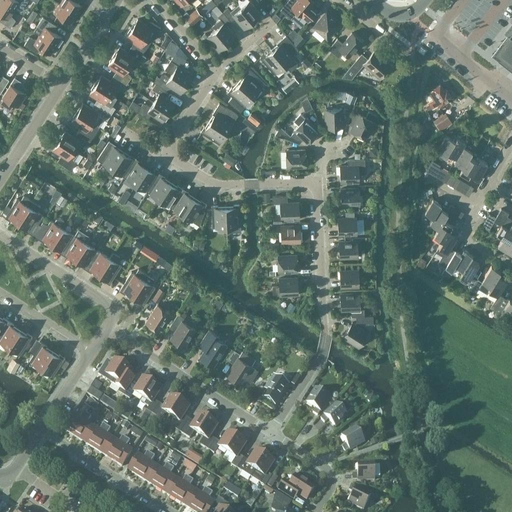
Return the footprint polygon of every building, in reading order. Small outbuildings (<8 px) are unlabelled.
[(23,8),(28,0),(27,0),(0,0),(0,1),(14,10),(17,6),(23,8)] [(81,6),(73,1),(73,0),(61,0),(59,4),(76,15),(81,6)] [(216,4),(212,0),(210,0),(200,9),(204,15),(204,14),(216,4)] [(249,0),(243,0),(239,4),(253,20),(261,13),(249,0)] [(311,4),(314,0),(313,0),(287,0),(280,9),(291,19),(297,11),(308,20),(317,9),(311,4)] [(8,19),(14,10),(0,1),(0,14),(3,16),(0,20),(10,28),(13,23),(8,19)] [(70,24),(76,15),(59,4),(53,13),(70,24)] [(244,27),(253,20),(239,4),(230,11),(227,8),(223,11),(231,20),(236,16),(244,27)] [(182,16),(184,18),(185,17),(192,25),(203,16),(196,8),(189,14),(186,12),(182,16)] [(205,14),(208,18),(216,13),(213,9),(205,14)] [(32,10),(28,15),(33,18),(36,13),(32,10)] [(220,19),(213,25),(216,28),(227,42),(235,35),(226,24),(231,20),(223,11),(217,16),(220,19)] [(313,27),(325,37),(334,26),(335,27),(337,24),(336,24),(338,21),(327,11),(313,27)] [(275,13),(271,17),(276,22),(280,18),(275,13)] [(61,37),(51,30),(55,25),(42,17),(36,26),(42,30),(39,35),(56,46),(61,37)] [(154,18),(152,21),(161,26),(154,18)] [(147,22),(146,24),(137,19),(131,28),(150,40),(152,41),(153,39),(154,39),(155,38),(156,38),(156,36),(157,35),(157,33),(161,27),(161,26),(152,21),(151,20),(149,20),(148,21),(147,22)] [(200,28),(196,23),(191,27),(196,32),(200,28)] [(145,48),(150,40),(131,28),(126,37),(133,42),(130,47),(141,54),(145,48)] [(216,28),(207,35),(208,35),(212,40),(219,48),(227,42),(216,28)] [(312,29),(309,33),(319,40),(321,36),(312,29)] [(290,32),(287,35),(292,42),(298,35),(295,32),(292,34),(290,32)] [(343,52),(348,56),(362,40),(352,32),(343,42),(338,37),(329,47),(339,56),(343,52)] [(299,34),(292,42),(298,47),(305,40),(299,34)] [(50,55),(56,46),(39,35),(36,40),(29,37),(24,45),(35,52),(38,47),(50,55)] [(296,55),(295,53),(298,50),(298,48),(292,42),(287,35),(286,35),(282,38),(277,42),(278,44),(272,49),(291,71),(297,66),(297,62),(293,58),(296,55)] [(499,52),(499,53),(500,53),(511,62),(511,41),(509,39),(499,52)] [(165,51),(173,56),(176,52),(179,47),(178,46),(171,41),(165,51)] [(130,47),(127,52),(119,47),(113,56),(128,66),(131,61),(137,64),(139,60),(143,63),(146,56),(141,54),(130,47)] [(169,62),(164,69),(171,73),(186,83),(193,73),(181,66),(186,59),(183,57),(185,54),(179,47),(176,52),(169,62)] [(290,72),(291,71),(272,49),(267,53),(265,52),(260,56),(275,73),(285,65),(290,72)] [(363,64),(379,78),(391,65),(374,50),(368,58),(362,52),(351,65),(357,71),(363,64)] [(125,70),(128,66),(113,56),(107,65),(116,71),(113,76),(126,84),(131,76),(125,70)] [(259,69),(262,66),(258,61),(254,64),(259,69)] [(254,95),(261,86),(264,89),(268,85),(252,66),(248,71),(246,70),(242,75),(244,76),(239,82),(254,95)] [(181,91),(186,83),(171,73),(169,77),(164,74),(161,75),(159,77),(157,76),(153,82),(155,83),(166,90),(166,89),(167,89),(174,87),(181,91)] [(1,78),(0,77),(0,93),(9,79),(2,75),(1,78)] [(113,76),(110,81),(101,75),(95,84),(110,94),(113,89),(117,91),(119,87),(123,90),(126,84),(113,76)] [(3,97),(0,102),(11,110),(13,106),(12,106),(13,104),(21,109),(25,104),(21,101),(26,94),(17,88),(21,82),(14,77),(10,84),(2,96),(3,97)] [(292,88),(298,83),(293,77),(287,82),(292,88)] [(244,106),(254,95),(239,82),(233,88),(231,87),(228,91),(233,96),(228,101),(240,111),(244,106)] [(155,83),(152,89),(158,93),(153,101),(168,111),(175,102),(163,94),(166,90),(155,83)] [(117,98),(110,94),(95,84),(89,93),(97,98),(94,103),(111,114),(115,108),(112,106),(117,98)] [(431,105),(427,107),(429,110),(432,107),(433,108),(438,105),(439,106),(449,101),(447,99),(451,96),(446,89),(444,90),(440,84),(433,88),(427,92),(432,99),(429,101),(431,105)] [(345,99),(345,91),(334,91),(333,98),(345,99)] [(348,93),(345,101),(353,104),(356,95),(348,93)] [(163,119),(168,111),(153,101),(150,105),(143,102),(137,111),(148,118),(152,112),(163,119)] [(227,131),(238,114),(220,102),(213,112),(215,114),(210,120),(227,131)] [(111,114),(94,103),(91,108),(83,103),(77,112),(96,124),(99,127),(104,119),(107,121),(108,120),(111,114)] [(342,107),(325,108),(326,127),(328,128),(333,128),(334,126),(343,126),(342,107)] [(366,136),(376,114),(369,110),(366,115),(359,112),(358,114),(352,111),(347,123),(353,125),(351,130),(366,136)] [(77,112),(71,121),(80,127),(77,132),(90,141),(94,135),(90,133),(96,124),(77,112)] [(452,123),(450,119),(446,112),(434,120),(440,130),(452,123)] [(251,113),(247,118),(256,125),(260,120),(251,113)] [(107,121),(112,124),(117,117),(111,114),(108,120),(107,121)] [(298,125),(294,129),(307,142),(313,136),(316,136),(319,133),(319,130),(319,129),(305,117),(305,118),(300,114),(294,121),(298,125)] [(245,118),(242,122),(248,127),(251,123),(245,118)] [(219,143),(227,131),(210,120),(206,127),(204,125),(201,131),(219,143)] [(117,124),(110,134),(114,136),(116,132),(120,126),(117,124)] [(280,126),(274,135),(287,139),(290,136),(280,126)] [(77,132),(74,137),(65,131),(59,140),(79,153),(84,145),(87,146),(90,141),(77,132)] [(445,156),(447,153),(455,140),(446,135),(439,147),(436,145),(433,149),(437,151),(445,156)] [(447,153),(445,156),(454,162),(466,142),(457,137),(455,140),(447,153)] [(118,145),(113,142),(108,138),(105,142),(101,148),(96,156),(94,159),(100,162),(101,160),(113,168),(123,152),(117,148),(118,145)] [(100,139),(96,145),(101,148),(105,142),(100,139)] [(74,161),(79,153),(59,140),(53,149),(61,155),(57,160),(71,169),(75,162),(74,161)] [(463,167),(469,156),(472,151),(474,147),(466,142),(454,162),(463,167)] [(286,150),(287,167),(306,166),(306,165),(308,163),(308,159),(306,157),(305,149),(286,150)] [(124,176),(136,157),(131,153),(129,156),(123,152),(113,168),(124,176)] [(226,153),(222,160),(231,165),(235,159),(226,153)] [(86,158),(87,158),(92,162),(94,159),(96,156),(93,154),(89,155),(86,158)] [(491,155),(488,161),(492,164),(496,158),(491,155)] [(468,177),(470,174),(478,161),(469,156),(463,167),(460,172),(468,177)] [(136,183),(147,167),(140,163),(142,161),(136,157),(124,176),(136,183)] [(88,169),(92,162),(87,158),(83,165),(88,169)] [(479,179),(488,164),(479,158),(478,161),(470,174),(479,179)] [(359,181),(359,174),(365,174),(365,159),(348,159),(348,165),(340,165),(340,182),(359,181)] [(439,167),(440,165),(432,160),(425,170),(434,175),(439,167)] [(148,191),(160,172),(154,169),(153,171),(147,167),(136,183),(148,191)] [(444,169),(439,178),(443,181),(448,172),(444,169)] [(159,199),(170,182),(164,178),(165,176),(160,172),(148,191),(159,199)] [(27,173),(24,178),(29,181),(32,176),(27,173)] [(452,174),(447,183),(451,186),(457,177),(452,174)] [(457,177),(451,186),(456,188),(461,180),(457,177)] [(171,206),(184,188),(178,184),(176,186),(170,182),(159,199),(171,206)] [(469,196),(474,187),(465,182),(460,191),(469,196)] [(113,193),(116,188),(111,184),(107,189),(113,193)] [(341,205),(360,204),(360,187),(340,188),(341,205)] [(183,214),(194,197),(188,194),(189,191),(184,188),(171,206),(183,214)] [(61,194),(56,201),(63,205),(68,198),(61,194)] [(18,223),(32,201),(23,195),(20,201),(16,198),(4,217),(10,221),(11,219),(18,223)] [(120,196),(117,200),(123,204),(124,201),(126,199),(120,196)] [(287,196),(272,196),(272,203),(280,203),(280,214),(272,214),(273,223),(281,223),(281,219),(300,218),(300,211),(301,209),(301,204),(299,203),(299,201),(287,202),(287,196)] [(194,197),(183,214),(195,222),(200,225),(205,211),(203,209),(207,203),(201,199),(200,201),(194,197)] [(124,201),(123,204),(133,210),(134,211),(138,206),(126,198),(126,199),(124,201)] [(448,212),(447,211),(440,207),(442,204),(434,199),(426,213),(433,217),(430,223),(438,228),(444,219),(448,212)] [(43,216),(37,211),(41,206),(32,201),(18,223),(24,227),(23,229),(33,235),(40,226),(38,224),(43,216)] [(233,206),(226,206),(227,226),(227,232),(241,232),(240,203),(233,203),(233,206)] [(227,226),(226,206),(219,206),(219,204),(212,204),(212,227),(227,226)] [(451,214),(455,207),(451,205),(447,211),(448,212),(451,214)] [(496,216),(494,220),(500,224),(501,223),(511,229),(511,217),(507,214),(509,212),(501,207),(496,216)] [(103,216),(97,212),(93,219),(99,223),(103,216)] [(346,217),(338,217),(338,234),(357,234),(357,217),(354,217),(354,212),(345,212),(346,217)] [(494,220),(496,216),(489,212),(482,225),(489,229),(494,220)] [(65,224),(65,223),(64,220),(60,218),(56,219),(54,222),(50,220),(47,224),(42,222),(40,226),(33,236),(44,242),(45,240),(51,244),(62,227),(62,228),(65,224)] [(443,240),(449,231),(453,224),(444,219),(438,228),(434,235),(443,240)] [(102,227),(108,231),(112,225),(106,221),(102,227)] [(511,241),(511,229),(501,223),(500,224),(496,232),(503,236),(511,241)] [(280,225),(281,242),(301,241),(300,224),(280,225)] [(439,247),(436,251),(442,255),(437,263),(446,268),(456,251),(450,247),(457,236),(455,235),(458,229),(452,225),(449,231),(443,240),(439,247)] [(74,235),(62,228),(62,227),(51,244),(58,248),(56,250),(62,254),(74,235)] [(90,236),(78,229),(74,235),(62,254),(67,257),(69,255),(75,259),(86,243),(90,236)] [(511,241),(503,236),(498,244),(511,252),(511,241)] [(339,257),(358,257),(358,239),(338,240),(339,257)] [(98,250),(86,243),(75,259),(81,263),(80,265),(85,269),(98,250)] [(144,245),(140,251),(143,253),(145,254),(149,248),(144,245)] [(470,258),(471,258),(473,255),(464,249),(461,254),(456,251),(446,268),(451,271),(452,269),(461,274),(461,273),(470,258)] [(99,274),(109,258),(98,250),(85,269),(91,272),(92,270),(99,274)] [(121,265),(119,263),(121,260),(120,256),(113,252),(109,258),(99,274),(105,279),(104,281),(109,284),(121,265)] [(278,254),(278,271),(298,271),(297,254),(278,254)] [(471,258),(470,258),(461,273),(462,274),(459,278),(459,280),(465,283),(467,283),(472,286),(481,271),(477,268),(479,263),(471,258)] [(425,262),(420,259),(416,265),(422,268),(425,262)] [(486,293),(499,275),(501,271),(492,266),(486,275),(483,282),(477,279),(472,286),(470,290),(476,293),(478,289),(486,293)] [(132,296),(146,274),(138,269),(135,274),(131,271),(119,290),(125,294),(126,292),(132,296)] [(340,287),(359,286),(359,269),(340,270),(340,287)] [(487,294),(485,296),(495,301),(491,308),(496,311),(499,305),(504,297),(499,294),(508,280),(502,277),(505,273),(501,271),(499,275),(486,293),(487,294)] [(155,287),(152,285),(154,281),(154,279),(146,274),(132,296),(139,300),(137,302),(143,306),(155,287)] [(279,285),(273,285),(273,294),(279,294),(298,294),(298,277),(279,277),(279,285)] [(159,288),(152,298),(158,302),(165,292),(159,288)] [(352,315),(356,315),(373,314),(364,315),(364,307),(360,308),(359,292),(341,293),(341,310),(352,309),(352,315)] [(230,306),(224,302),(220,308),(226,312),(230,306)] [(158,330),(170,311),(157,303),(146,322),(158,330)] [(289,305),(286,310),(291,314),(294,309),(289,305)] [(499,305),(496,311),(501,314),(504,308),(499,305)] [(182,321),(184,317),(186,314),(180,310),(171,324),(177,327),(170,338),(183,347),(195,329),(182,321)] [(252,320),(255,316),(247,311),(245,315),(252,320)] [(373,314),(356,315),(356,321),(366,321),(366,323),(373,322),(373,314)] [(0,333),(8,321),(3,317),(2,319),(0,318),(0,333)] [(0,342),(8,347),(19,330),(12,326),(14,324),(8,321),(0,333),(0,342)] [(359,346),(368,332),(352,321),(343,336),(359,346)] [(213,336),(215,333),(209,329),(202,339),(208,343),(199,357),(213,366),(226,345),(213,336)] [(20,355),(32,336),(26,332),(25,334),(19,330),(8,347),(20,355)] [(41,368),(52,351),(45,347),(47,345),(41,342),(29,361),(41,368)] [(233,363),(226,375),(239,383),(243,378),(250,382),(257,370),(251,366),(251,365),(255,360),(241,351),(242,350),(237,346),(234,350),(227,360),(233,363)] [(53,376),(65,357),(59,354),(58,356),(52,351),(41,368),(53,376)] [(12,358),(6,368),(14,373),(20,363),(12,358)] [(114,380),(123,365),(114,359),(104,374),(114,380)] [(125,382),(132,371),(123,365),(114,380),(111,384),(115,386),(114,386),(119,390),(118,392),(123,396),(130,385),(125,382)] [(300,377),(295,373),(289,382),(294,385),(300,377)] [(275,406),(288,385),(273,375),(264,389),(266,391),(262,398),(275,406)] [(142,398),(151,383),(142,377),(135,388),(130,385),(123,396),(129,399),(133,392),(142,398)] [(151,383),(142,398),(146,401),(144,405),(148,407),(146,410),(150,413),(151,414),(158,403),(153,400),(160,389),(151,383)] [(103,394),(91,387),(87,393),(98,401),(103,394)] [(320,412),(329,397),(315,388),(306,403),(315,408),(312,413),(317,416),(320,412)] [(375,398),(372,395),(366,400),(369,403),(375,398)] [(170,416),(180,401),(171,396),(163,407),(158,403),(151,414),(157,418),(161,411),(170,416)] [(347,416),(346,414),(351,410),(342,400),(337,405),(336,403),(323,415),(324,415),(320,419),(324,423),(328,419),(335,427),(347,416)] [(110,401),(106,407),(113,411),(116,406),(110,401)] [(183,416),(189,407),(180,401),(170,416),(179,422),(175,429),(180,432),(188,419),(183,416)] [(73,436),(87,414),(83,412),(80,417),(73,413),(63,430),(73,436)] [(144,413),(140,420),(144,422),(149,416),(144,413)] [(83,442),(93,426),(87,422),(91,416),(87,414),(73,436),(83,442)] [(198,434),(208,420),(199,414),(194,422),(188,419),(180,432),(189,438),(194,432),(198,434)] [(210,437),(217,425),(208,420),(198,434),(203,438),(199,444),(208,450),(215,440),(210,437)] [(121,427),(126,430),(129,425),(124,422),(121,427)] [(92,448),(106,426),(103,424),(99,430),(93,426),(83,442),(92,448)] [(102,454),(112,438),(106,434),(110,428),(106,426),(92,448),(102,454)] [(143,433),(133,426),(129,432),(139,438),(143,433)] [(349,450),(364,442),(356,427),(341,436),(346,445),(342,447),(345,453),(349,450)] [(305,438),(315,434),(313,429),(303,434),(305,438)] [(227,453),(236,438),(227,432),(220,443),(215,440),(208,450),(214,454),(218,447),(227,453)] [(112,460),(126,438),(122,436),(118,442),(112,438),(102,454),(112,460)] [(158,443),(147,436),(144,442),(155,448),(158,443)] [(122,467),(132,450),(126,446),(129,441),(126,438),(112,460),(122,467)] [(236,469),(243,458),(238,455),(245,444),(236,438),(227,453),(235,458),(231,465),(236,469)] [(158,443),(155,448),(159,451),(163,445),(158,443)] [(236,469),(250,478),(264,456),(255,450),(248,461),(243,458),(236,469)] [(137,476),(150,454),(147,452),(143,457),(137,453),(127,470),(137,476)] [(201,461),(188,452),(185,457),(199,465),(201,461)] [(146,482),(156,466),(151,462),(154,456),(150,454),(137,476),(146,482)] [(250,478),(265,487),(265,485),(266,485),(269,480),(271,476),(266,473),(273,462),(264,456),(250,478)] [(187,461),(183,466),(189,470),(193,464),(187,461)] [(357,474),(352,474),(352,480),(357,480),(374,480),(374,477),(379,477),(379,466),(374,466),(374,463),(357,464),(357,474)] [(156,488),(170,466),(166,464),(162,469),(156,466),(146,482),(156,488)] [(165,494),(176,478),(170,474),(173,468),(170,466),(156,488),(165,494)] [(175,500),(189,478),(185,476),(182,482),(176,478),(165,494),(175,500)] [(306,500),(314,488),(295,476),(290,484),(284,480),(278,489),(290,497),(293,491),(306,500)] [(185,506),(195,490),(189,486),(193,480),(189,478),(175,500),(185,506)] [(269,480),(266,485),(271,488),(274,483),(269,480)] [(265,487),(263,489),(271,494),(273,490),(265,485),(265,487)] [(363,510),(371,495),(356,487),(355,487),(351,485),(348,490),(353,493),(348,502),(363,510)] [(193,511),(194,511),(208,490),(205,488),(201,494),(195,490),(185,506),(193,511)] [(208,511),(215,502),(208,498),(212,493),(208,490),(194,511),(208,511)] [(273,510),(273,511),(275,511),(290,511),(287,508),(291,502),(275,492),(271,506),(271,507),(271,508),(272,509),(272,510),(273,510)] [(227,511),(223,509),(226,505),(222,502),(215,511),(227,511)]
